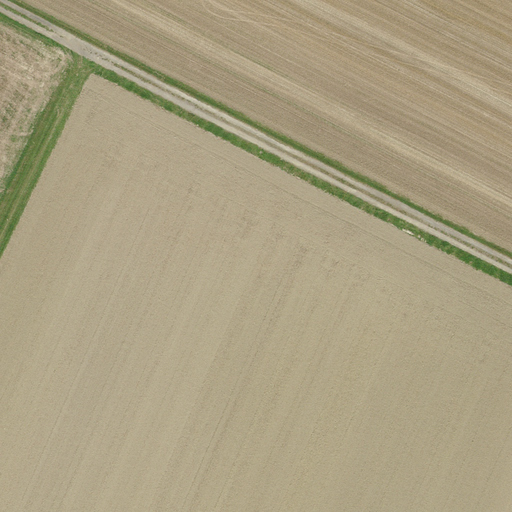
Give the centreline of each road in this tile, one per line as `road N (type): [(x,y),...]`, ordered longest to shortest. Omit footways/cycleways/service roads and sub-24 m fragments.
road 1 (track): [(0,6),(511,270)]
road 2 (track): [(80,48),(0,220)]
